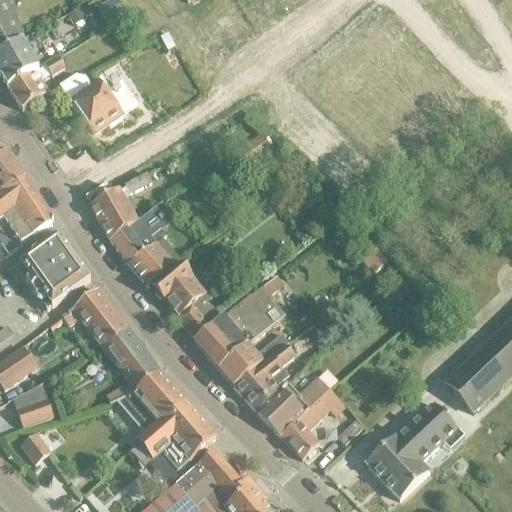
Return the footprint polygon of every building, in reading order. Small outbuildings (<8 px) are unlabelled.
[(0,0),(0,53),(21,42),(0,0)] [(113,2),(104,7),(113,21),(121,16),(113,2)] [(88,8),(68,19),(73,29),(86,22),(85,21),(93,16),(88,8)] [(167,37),(159,42),(167,55),(174,51),(167,37)] [(356,87),(377,115),(442,66),(421,38),(356,87)] [(0,80),(7,92),(38,74),(23,46),(0,57),(0,80)] [(38,74),(7,92),(21,115),(48,98),(41,86),(50,81),(51,82),(65,73),(59,62),(38,74)] [(118,119),(137,106),(129,95),(111,107),(106,100),(111,97),(101,82),(90,90),(84,81),(75,80),(60,91),(92,138),(107,127),(108,129),(120,122),(118,119)] [(247,164),(250,168),(272,154),(261,137),(235,154),(244,166),(247,164)] [(0,158),(0,198),(25,182),(5,156),(0,158)] [(126,233),(136,226),(124,202),(130,199),(129,197),(150,186),(146,179),(125,189),(126,192),(121,196),(118,193),(89,210),(110,245),(126,233)] [(0,234),(1,237),(0,237),(0,245),(8,258),(32,241),(33,242),(50,231),(51,230),(52,222),(25,182),(0,198),(0,234)] [(305,183),(291,195),(307,212),(323,197),(312,184),(309,187),(305,183)] [(126,233),(110,245),(124,263),(129,270),(156,249),(151,243),(154,240),(160,235),(169,228),(169,227),(173,224),(161,207),(136,226),(126,233)] [(50,231),(33,242),(40,251),(18,266),(29,281),(24,285),(30,292),(73,261),(57,238),(56,239),(50,231)] [(165,240),(160,235),(154,240),(151,243),(156,249),(129,270),(147,291),(150,289),(178,264),(161,243),(165,240)] [(374,249),(358,261),(371,278),(387,266),(374,249)] [(89,283),(73,261),(30,292),(35,300),(40,297),(51,311),(89,283)] [(191,341),(205,329),(207,328),(206,327),(212,322),(210,320),(211,316),(206,310),(201,310),(200,309),(207,302),(179,270),(153,293),(154,295),(153,298),(158,304),(161,304),(164,307),(164,306),(176,320),(174,322),(191,341)] [(391,272),(379,281),(388,292),(400,283),(391,272)] [(222,320),(193,345),(216,374),(230,362),(243,350),(271,329),(284,319),(269,300),(283,290),(277,281),(262,291),(251,299),(250,299),(222,321),(222,320)] [(103,354),(128,334),(97,294),(61,321),(63,323),(65,326),(68,330),(78,323),(103,354)] [(408,294),(395,304),(405,317),(409,313),(414,319),(423,311),(418,306),(408,294)] [(61,321),(48,332),(52,337),(65,326),(63,323),(61,321)] [(511,324),(507,329),(443,389),(470,418),(511,379),(511,324)] [(5,330),(0,333),(0,345),(11,338),(5,330)] [(128,334),(103,354),(136,396),(160,375),(144,355),(131,338),(128,334)] [(216,374),(232,392),(247,378),(255,370),(256,371),(283,351),(286,349),(279,340),(253,361),(243,350),(230,362),(216,374)] [(247,378),(232,392),(252,416),(275,395),(274,393),(289,381),(281,371),(291,362),(283,351),(256,371),(255,370),(247,378)] [(23,352),(0,367),(0,389),(4,395),(36,372),(23,352)] [(125,401),(115,406),(144,439),(157,428),(158,430),(186,406),(160,375),(136,396),(135,396),(132,399),(125,401)] [(302,418),(328,393),(319,385),(300,404),(285,388),(256,416),(279,441),(302,418)] [(332,418),(343,408),(328,393),(302,418),(279,441),(301,464),(315,450),(303,438),(329,414),(332,418)] [(109,408),(125,401),(123,397),(107,404),(109,408)] [(45,405),(18,415),(23,430),(51,421),(45,405)] [(144,439),(138,445),(155,464),(161,459),(175,476),(205,450),(216,441),(186,406),(158,430),(157,428),(144,439)] [(417,468),(449,438),(453,434),(443,424),(445,422),(441,418),(439,420),(430,410),(394,444),(392,442),(363,468),(397,504),(425,478),(417,468)] [(343,448),(360,433),(353,426),(337,441),(343,448)] [(32,470),(48,458),(34,439),(18,451),(32,470)] [(263,511),(260,507),(263,504),(246,484),(239,489),(211,457),(146,511),(263,511)]
